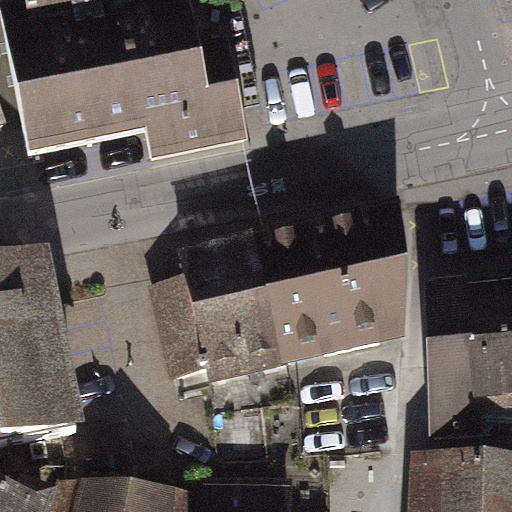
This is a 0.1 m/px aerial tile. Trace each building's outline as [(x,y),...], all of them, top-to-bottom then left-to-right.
[(248,142),(231,55),(202,61),(189,0),(23,0),(0,5),(31,158),(147,136),(153,163),(248,142)] [(398,217),(263,246),(287,353),(323,344),(327,357),(381,345),(379,333),(403,327),(405,278),(398,217)] [(188,284),(156,292),(176,379),(278,355),(279,368),(290,366),(287,353),(263,246),(184,263),(188,284)] [(0,447),(77,434),(43,264),(0,272),(0,447)] [(511,290),(433,298),(438,440),(491,435),(490,422),(511,423),(511,290)] [(511,511),(511,464),(422,459),(421,475),(434,477),(431,511),(511,511)] [(192,511),(194,499),(65,487),(58,511),(192,511)] [(203,511),(289,511),(290,490),(206,489),(203,511)] [(0,511),(39,511),(44,500),(26,492),(21,503),(0,495),(0,511)]
